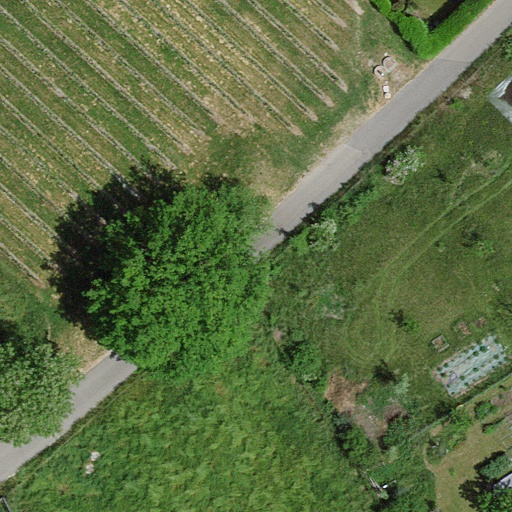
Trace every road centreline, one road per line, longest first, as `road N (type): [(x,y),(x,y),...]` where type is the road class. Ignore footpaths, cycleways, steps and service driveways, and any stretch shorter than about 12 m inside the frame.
road 1 (residential): [(511,19),(0,467)]
road 2 (motorway): [(240,511),(0,119)]
